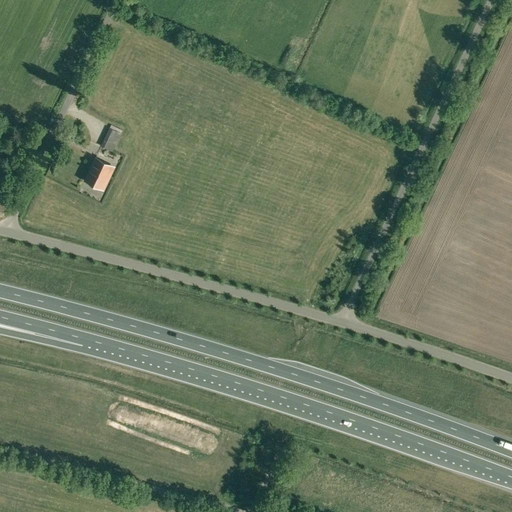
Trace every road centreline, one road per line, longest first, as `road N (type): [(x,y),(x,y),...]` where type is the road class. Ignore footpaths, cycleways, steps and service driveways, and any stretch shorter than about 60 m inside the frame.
road 1 (trunk): [(511,451),(341,390),(0,291)]
road 2 (trunk): [(80,338),(271,393),(511,478)]
road 3 (unclassified): [(342,322),(491,0)]
road 4 (unclassified): [(342,322),(8,230)]
road 5 (unclassified): [(8,230),(118,0)]
road 6 (unclassified): [(231,511),(0,449)]
road 7 (unclassified): [(511,379),(342,322)]
